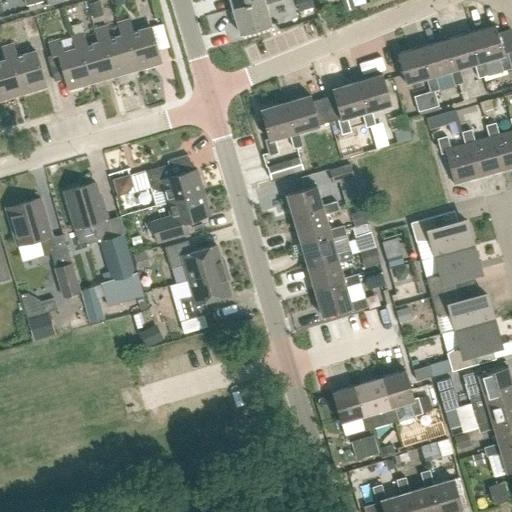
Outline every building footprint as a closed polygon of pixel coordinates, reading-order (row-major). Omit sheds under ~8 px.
[(155,0),(141,0),(144,9),(157,6),(155,0)] [(230,0),(233,9),(262,0),(230,0)] [(262,0),(233,9),(240,34),(271,25),(265,5),(282,0),(262,0)] [(311,0),(294,0),(298,11),(313,7),(311,0)] [(350,0),(340,0),(343,10),(353,8),(350,0)] [(99,2),(89,5),(93,16),(102,14),(99,2)] [(127,33),(138,70),(162,63),(158,51),(151,26),(133,32),(129,20),(117,23),(120,35),(127,33)] [(81,23),(71,26),(73,36),(83,33),(81,23)] [(127,33),(120,35),(109,38),(106,26),(94,30),(97,42),(104,40),(115,76),(138,70),(127,33)] [(502,72),(511,69),(506,54),(503,55),(497,35),(495,26),(470,33),(478,63),(482,62),(498,57),(502,72)] [(511,31),(497,35),(503,55),(506,54),(511,69),(511,68),(511,31)] [(104,40),(97,42),(87,45),(83,33),(73,36),(70,37),(74,48),(81,46),(91,83),(115,76),(104,40)] [(478,63),(470,33),(446,40),(454,70),(458,69),(473,64),(477,79),(487,76),(482,62),(478,63)] [(64,77),(67,90),(91,83),(81,46),(74,48),(64,51),(60,39),(47,43),(51,56),(47,57),(54,80),(64,77)] [(430,77),(434,75),(449,71),(453,85),(462,83),(458,69),(454,70),(446,40),(422,47),(430,77)] [(14,44),(1,48),(4,60),(11,58),(22,94),(46,87),(35,51),(17,56),(14,44)] [(434,75),(430,77),(422,47),(396,54),(405,84),(425,78),(429,93),(414,97),(418,112),(438,106),(434,91),(438,90),(434,75)] [(11,58),(4,60),(0,61),(0,100),(22,94),(11,58)] [(391,105),(382,75),(357,82),(366,112),(361,114),(365,128),(375,125),(370,111),(391,105)] [(357,82),(332,90),(334,95),(323,99),(330,123),(337,120),(342,135),(350,133),(346,118),(361,114),(366,112),(357,82)] [(312,102),(310,96),(285,103),(294,133),(289,134),(293,149),(302,146),(298,132),(330,123),(323,99),(312,102)] [(278,153),(274,139),(289,134),(294,133),(285,103),(260,110),(268,139),(264,140),(269,156),(278,153)] [(429,128),(443,124),(440,114),(426,118),(429,128)] [(492,136),(502,170),(511,166),(511,130),(497,134),(494,123),(484,126),(487,137),(492,136)] [(460,132),(463,144),(468,142),(478,176),(502,170),(492,136),(487,137),(473,141),(469,130),(460,132)] [(444,153),(452,183),(478,176),(468,142),(463,144),(448,148),(445,137),(436,139),(440,154),(444,153)] [(273,179),(305,169),(301,156),(269,166),(273,179)] [(330,170),(333,182),(354,177),(350,164),(330,170)] [(150,188),(154,189),(158,191),(163,190),(166,203),(204,192),(197,169),(172,177),(169,165),(146,171),(150,188)] [(131,185),(126,194),(150,188),(146,171),(129,176),(131,185)] [(129,176),(113,180),(118,196),(126,194),(131,185),(129,176)] [(107,219),(101,195),(99,196),(95,182),(64,191),(74,228),(107,219)] [(316,186),(286,194),(294,219),(323,210),(324,214),(339,210),(336,201),(322,206),(316,186)] [(154,189),(152,193),(156,206),(166,203),(163,190),(158,191),(154,189)] [(358,190),(342,194),(345,204),(361,200),(358,190)] [(184,222),(210,215),(204,192),(166,203),(170,216),(151,222),(157,243),(188,234),(184,222)] [(55,252),(50,235),(51,235),(40,198),(6,208),(16,245),(39,239),(43,255),(55,252)] [(329,230),(324,214),(323,210),(294,219),(301,243),(330,234),(332,239),(346,235),(344,225),(329,230)] [(362,210),(353,213),(357,226),(366,223),(362,210)] [(415,241),(430,241),(434,256),(473,245),(466,221),(457,223),(454,210),(410,223),(415,241)] [(107,219),(74,228),(78,242),(86,240),(88,245),(100,242),(113,238),(107,219)] [(369,223),(352,228),(359,252),(376,247),(369,223)] [(353,258),(351,250),(336,254),(332,239),(330,234),(301,243),(308,267),(337,258),(338,263),(353,258)] [(134,273),(123,235),(113,238),(100,242),(109,272),(102,274),(105,282),(134,273)] [(171,269),(185,265),(189,280),(226,269),(223,259),(220,259),(216,245),(191,252),(188,241),(165,247),(171,269)] [(438,272),(426,279),(431,297),(474,285),(471,272),(480,270),(473,245),(434,256),(438,272)] [(376,248),(363,252),(367,267),(380,263),(376,248)] [(144,253),(135,255),(139,270),(149,267),(144,253)] [(399,253),(384,257),(388,269),(402,265),(399,253)] [(0,281),(10,279),(2,254),(0,254),(0,281)] [(343,278),(338,263),(337,258),(308,267),(315,291),(344,282),(345,287),(360,283),(357,274),(343,278)] [(424,260),(408,265),(412,278),(427,273),(424,260)] [(63,296),(79,292),(71,264),(55,269),(63,296)] [(406,267),(394,270),(398,281),(403,279),(408,273),(406,267)] [(226,281),(229,280),(226,269),(189,280),(193,295),(180,299),(186,320),(204,315),(209,314),(205,302),(230,295),(226,281)] [(371,288),(387,284),(383,272),(368,276),(371,288)] [(350,302),(345,287),(344,282),(315,291),(322,315),(350,307),(351,311),(367,307),(365,298),(350,302)] [(431,297),(435,315),(450,314),(455,330),(493,319),(486,295),(478,297),(474,285),(431,297)] [(89,323),(104,319),(95,286),(80,290),(89,323)] [(22,295),(29,318),(59,309),(56,298),(42,301),(42,300),(29,293),(22,295)] [(408,308),(396,311),(399,322),(411,318),(408,308)] [(46,314),(27,319),(33,341),(52,336),(46,314)] [(186,320),(181,322),(184,333),(207,327),(204,315),(186,320)] [(455,330),(459,345),(446,353),(451,371),(495,359),(491,346),(500,344),(493,319),(455,330)] [(144,347),(162,339),(156,325),(138,333),(144,347)] [(477,368),(478,370),(479,370),(480,374),(507,366),(505,360),(477,368)] [(415,369),(418,380),(434,375),(431,365),(415,369)] [(484,395),(485,399),(511,390),(511,381),(507,366),(480,374),(479,370),(478,370),(462,375),(465,384),(469,399),(484,395)] [(414,398),(406,370),(380,377),(390,407),(394,406),(399,420),(423,413),(418,397),(414,398)] [(365,415),(370,413),(385,409),(389,423),(399,420),(394,406),(390,407),(380,377),(356,385),(365,415)] [(436,381),(442,401),(456,397),(450,377),(436,381)] [(365,430),(374,428),(370,413),(365,415),(356,385),(332,392),(341,422),(361,416),(365,430)] [(511,390),(485,399),(484,395),(469,399),(477,423),(491,419),(492,424),(511,418),(511,390)] [(455,409),(445,412),(450,429),(460,425),(455,409)] [(491,419),(477,423),(479,432),(493,428),(498,443),(499,448),(511,444),(511,418),(492,424),(491,419)] [(414,430),(400,435),(404,446),(417,442),(414,430)] [(466,434),(455,437),(459,448),(469,445),(466,434)] [(374,439),(353,445),(357,459),(378,453),(374,439)] [(435,442),(421,446),(425,459),(439,455),(435,442)] [(498,443),(484,448),(486,457),(500,453),(506,472),(511,470),(511,444),(499,448),(498,443)] [(392,445),(380,449),(382,455),(394,451),(392,445)] [(406,453),(394,457),(397,466),(409,463),(406,453)] [(481,454),(473,456),(475,465),(483,463),(481,454)] [(393,459),(385,461),(387,469),(395,467),(393,459)] [(357,483),(381,475),(377,461),(352,469),(357,483)] [(436,511),(451,511),(462,509),(453,478),(434,484),(430,470),(421,472),(425,487),(429,486),(436,511)] [(436,511),(429,486),(425,487),(410,491),(406,477),(396,480),(401,494),(405,493),(410,511),(436,511)] [(493,505),(508,500),(503,483),(488,487),(493,505)] [(364,511),(410,511),(405,493),(401,494),(386,499),(382,484),(372,487),(377,503),(363,507),(364,511)]
